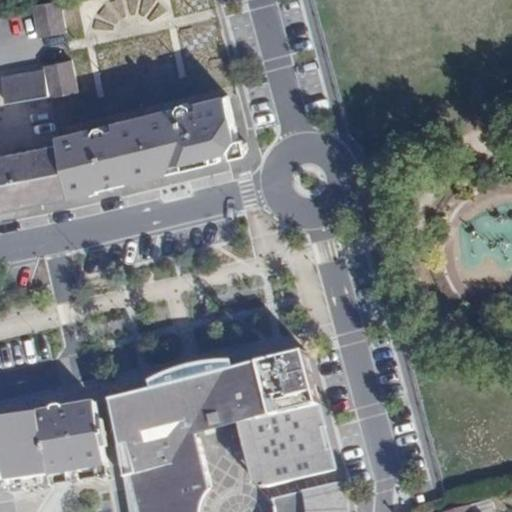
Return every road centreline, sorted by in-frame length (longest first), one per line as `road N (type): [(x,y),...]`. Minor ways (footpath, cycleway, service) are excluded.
road 1 (residential): [(317,212),(383,463),(382,511)]
road 2 (residential): [(0,251),(276,185)]
road 3 (residential): [(317,212),(334,201),(342,182),(325,152),(293,151),(276,185)]
